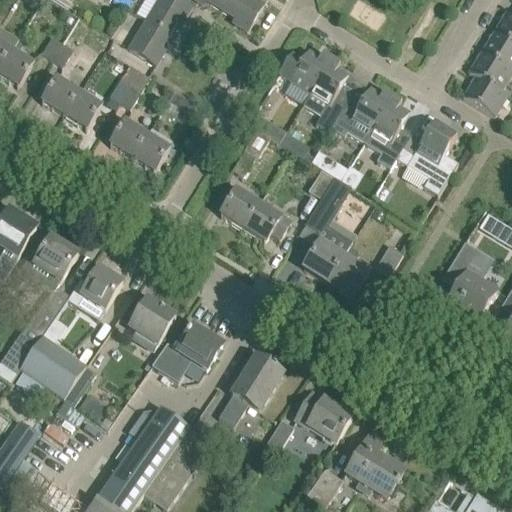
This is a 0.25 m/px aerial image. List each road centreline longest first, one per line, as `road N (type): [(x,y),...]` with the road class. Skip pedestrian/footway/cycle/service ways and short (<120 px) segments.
road 1 (residential): [(156,240),(297,8)]
road 2 (residential): [(361,368),(156,240)]
road 3 (residential): [(156,240),(0,142)]
road 4 (residential): [(511,462),(361,368)]
road 5 (residential): [(427,88),(297,8)]
road 6 (residential): [(511,384),(390,308)]
